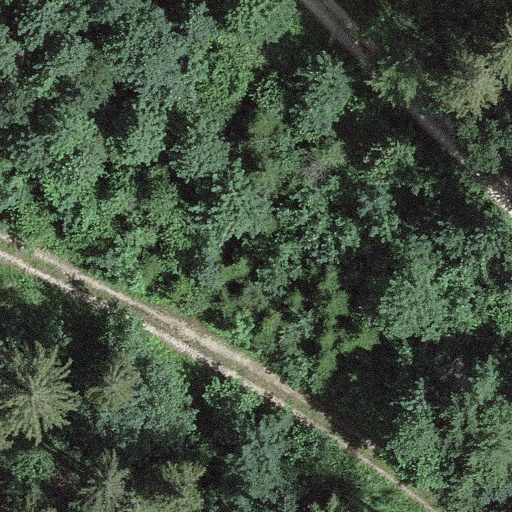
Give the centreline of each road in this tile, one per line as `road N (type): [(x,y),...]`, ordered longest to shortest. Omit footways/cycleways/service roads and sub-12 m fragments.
road 1 (track): [(0,248),(236,371),(443,511)]
road 2 (track): [(328,0),(511,199)]
